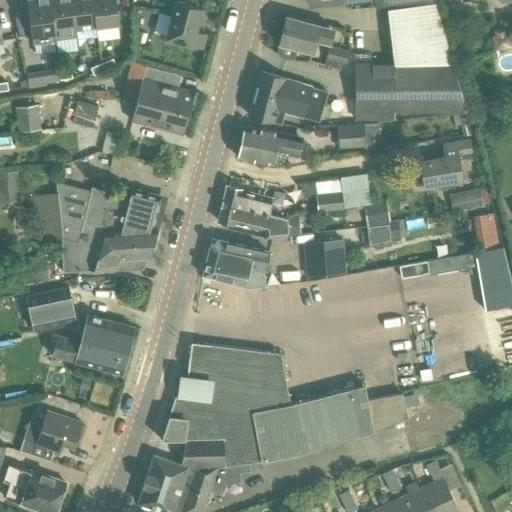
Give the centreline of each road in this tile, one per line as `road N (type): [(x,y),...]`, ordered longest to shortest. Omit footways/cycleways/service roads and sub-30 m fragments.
road 1 (tertiary): [(105,511),(159,359),(254,0)]
road 2 (unknown): [(216,511),(384,440)]
